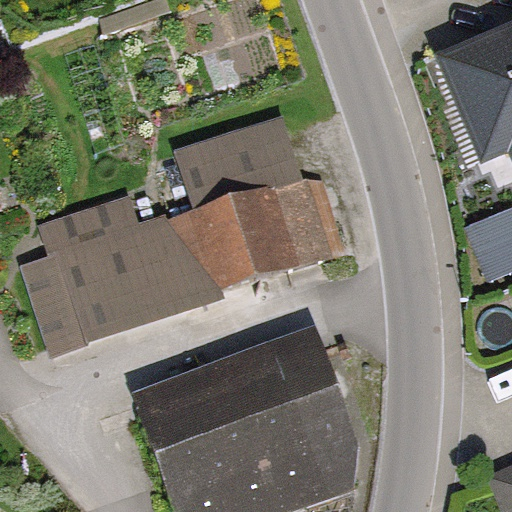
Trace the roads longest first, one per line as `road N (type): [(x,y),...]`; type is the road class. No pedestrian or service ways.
road 1 (residential): [(405,511),(419,408),(413,265),(399,180),(337,0)]
road 2 (unknown): [(413,265),(251,349),(92,398),(65,401),(36,391),(0,355)]
